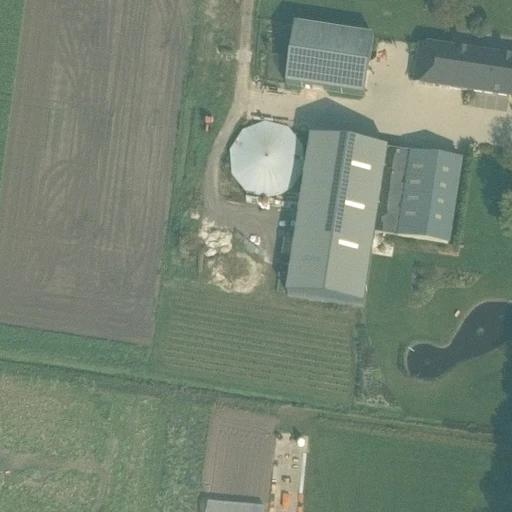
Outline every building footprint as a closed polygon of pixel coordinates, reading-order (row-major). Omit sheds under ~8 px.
[(437,0),(436,10),(437,10),(451,11),(452,0),(437,0)] [(367,38),(288,27),(279,86),(358,98),(367,38)] [(511,60),(420,46),(414,85),(511,99),(511,60)] [(250,126),(237,188),(292,200),(305,137),(250,126)] [(463,163),(389,151),(376,150),(368,149),(351,146),(313,140),(290,298),(364,309),(376,237),(450,248),(463,163)]
